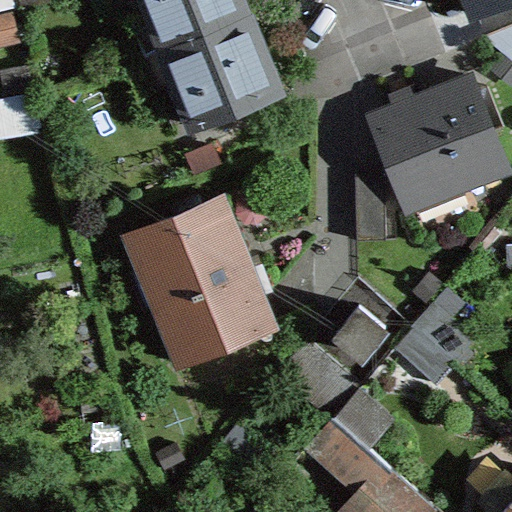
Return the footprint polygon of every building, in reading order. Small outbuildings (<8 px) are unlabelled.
[(21,0),(25,10),(48,0),(21,0)] [(131,16),(145,50),(247,8),(243,0),(116,0),(124,18),(131,16)] [(468,0),(473,10),(498,0),(468,0)] [(184,97),(193,121),(279,86),(247,8),(145,50),(167,104),(184,97)] [(15,11),(0,15),(0,37),(21,30),(15,11)] [(511,55),(506,50),(493,64),(511,81),(511,55)] [(4,69),(8,92),(31,88),(27,65),(4,69)] [(473,72),(374,111),(411,204),(510,166),(473,72)] [(31,98),(13,101),(17,121),(35,117),(31,98)] [(28,127),(0,132),(0,156),(32,150),(28,127)] [(387,173),(355,173),(357,238),(388,238),(387,173)] [(223,195),(127,234),(179,361),(275,321),(223,195)] [(64,280),(69,312),(93,308),(88,276),(64,280)] [(361,304),(337,329),(363,354),(387,328),(361,304)] [(96,310),(70,315),(76,347),(102,342),(96,310)] [(434,381),(454,360),(412,322),(393,343),(434,381)] [(511,380),(511,373),(473,339),(454,360),(497,398),(511,380)] [(358,387),(335,413),(391,464),(415,438),(358,387)] [(335,413),(311,440),(365,489),(344,511),(423,511),(433,501),(391,464),(335,413)] [(493,511),(511,511),(511,472),(503,465),(483,489),(501,504),(493,511)]
